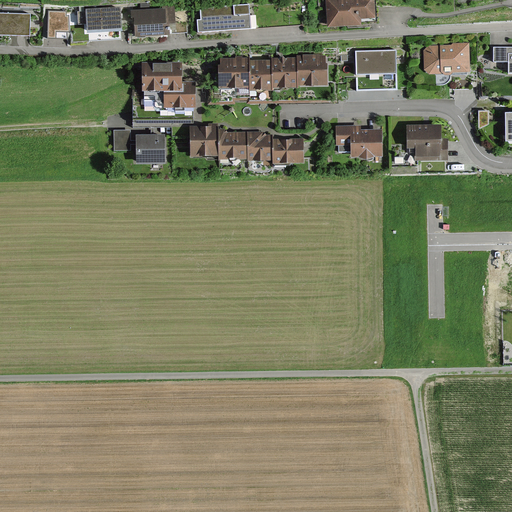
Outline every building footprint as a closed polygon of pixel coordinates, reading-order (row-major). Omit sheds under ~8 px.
[(372,1),(326,2),(327,29),(358,28),(358,22),(373,22),(372,1)] [(232,10),(197,11),(197,36),(233,35),(232,10)] [(70,32),(70,11),(50,11),(49,38),(57,38),(58,31),(70,32)] [(120,13),(85,14),(86,38),(121,36),(120,13)] [(175,14),(136,16),(137,39),(168,37),(168,28),(176,27),(175,14)] [(29,20),(0,17),(0,39),(28,41),(29,20)] [(469,77),(468,48),(430,48),(424,53),(424,71),(428,77),(469,77)] [(395,51),(356,52),(357,93),(397,92),(395,51)] [(511,51),(494,51),(493,66),(508,66),(508,77),(511,76),(511,51)] [(299,61),(299,85),(325,85),(325,58),(299,59),(299,61)] [(299,85),(299,61),(272,61),(272,64),(272,88),(299,88),(299,85)] [(221,89),(250,89),(250,64),(250,62),(220,62),(221,89)] [(272,92),(272,88),(272,64),(250,64),(250,89),(250,92),(272,92)] [(179,70),(144,71),(145,109),(161,109),(162,116),(196,115),(195,87),(180,87),(179,70)] [(481,111),(480,127),(491,127),(491,111),(481,111)] [(442,127),(407,128),(407,150),(415,150),(415,162),(449,162),(448,144),(442,144),(442,127)] [(193,157),(219,157),(219,136),(219,129),(192,130),(193,157)] [(360,130),(337,130),(338,151),(351,150),(351,160),(383,159),(382,133),(360,134),(360,130)] [(132,132),(114,132),(115,153),(132,153),(132,132)] [(249,162),(274,162),(273,143),(273,137),(264,138),(264,134),(248,135),(249,160),(249,162)] [(220,161),(249,160),(248,135),(219,136),(219,157),(220,161)] [(164,138),(137,139),(137,165),(165,164),(164,138)] [(301,142),(273,143),(274,162),(274,165),(302,165),(301,142)]
